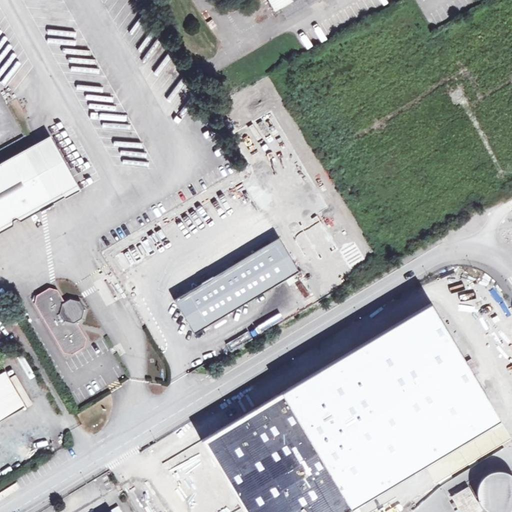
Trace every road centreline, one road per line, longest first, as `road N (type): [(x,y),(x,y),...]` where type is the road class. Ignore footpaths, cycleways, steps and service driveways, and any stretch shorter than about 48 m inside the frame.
road 1 (unclassified): [(511,273),(492,251),(437,252),(10,511)]
road 2 (unknown): [(191,389),(131,261)]
